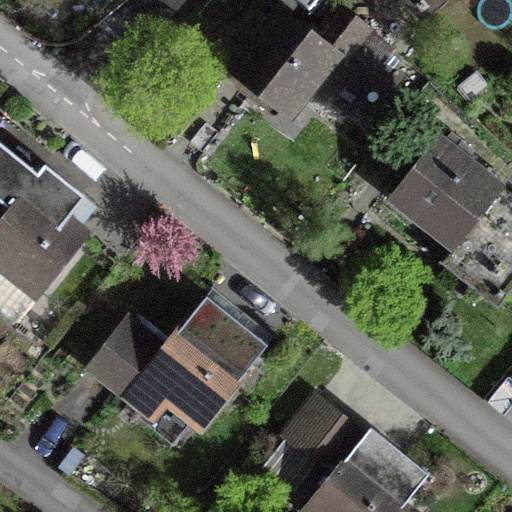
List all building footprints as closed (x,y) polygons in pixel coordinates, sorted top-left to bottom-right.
[(405,0),(419,16),(437,0),(405,0)] [(320,44),(278,10),(229,71),(287,117),(348,41),(354,46),(365,32),(338,10),(327,24),(333,28),(320,44)] [(451,153),(435,140),(389,198),(507,291),(511,283),(511,200),(464,163),(472,152),(459,142),(451,153)] [(0,221),(0,265),(36,294),(81,239),(45,210),(64,186),(43,169),(37,175),(0,145),(0,200),(11,209),(0,221)] [(129,400),(144,381),(199,425),(243,368),(208,340),(227,316),(205,299),(165,350),(125,318),(86,366),(129,400)] [(344,459),(304,509),(307,511),(396,511),(406,499),(370,471),(389,447),(368,430),(362,437),(314,400),(283,440),(315,464),(329,447),(344,459)]
